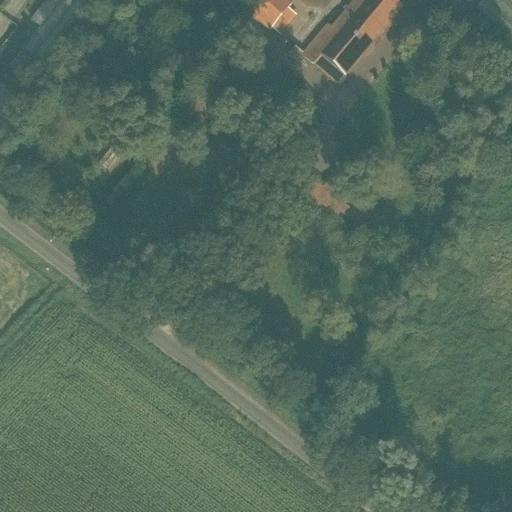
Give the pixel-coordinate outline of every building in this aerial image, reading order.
[(93,0),(47,0),(31,21),(41,28),(24,50),(44,65),(93,0)] [(292,4),(287,0),(247,0),(242,7),(270,30),(271,29),(278,34),(293,17),(286,11),(292,4)] [(344,77),(399,11),(385,0),(366,0),(355,13),(349,8),(331,29),(328,26),(302,57),(314,67),(315,65),(321,58),(344,77)] [(511,0),(484,0),(475,11),(511,39),(511,0)] [(511,139),(508,137),(494,160),(510,170),(511,167),(511,139)]
